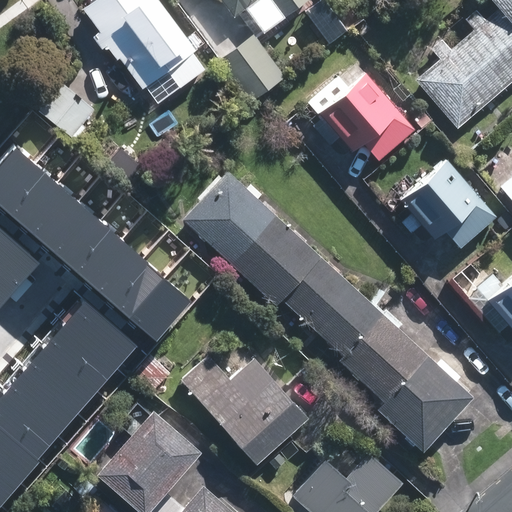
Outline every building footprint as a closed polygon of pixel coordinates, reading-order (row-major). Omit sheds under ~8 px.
[(156,0),(92,0),(76,11),(135,92),(160,74),(164,80),(193,59),(152,3),(156,0)] [(306,1),(305,0),(211,0),(228,22),(239,13),(257,37),(306,1)] [(409,82),(451,132),(511,80),(511,0),(476,0),(489,14),(478,22),(471,13),(458,24),(466,33),(447,50),(439,40),(426,51),(434,61),(409,82)] [(247,36),(216,61),(247,102),(279,77),(247,36)] [(410,133),(360,76),(305,123),(326,147),(334,140),(347,155),(355,149),(371,166),(410,133)] [(58,83),(33,111),(69,141),(93,112),(58,83)] [(15,149),(0,167),(0,207),(158,341),(193,300),(15,149)] [(452,252),(490,220),(441,162),(394,202),(405,215),(396,223),(407,237),(417,229),(428,242),(437,234),(452,252)] [(409,452),(461,397),(222,172),(176,220),(270,308),(276,302),(334,357),(329,363),(375,407),(368,414),(409,452)] [(511,212),(510,215),(511,217),(511,174),(494,189),(511,210),(511,212)] [(0,309),(41,263),(0,227),(0,309)] [(467,265),(448,280),(494,336),(501,330),(511,343),(511,275),(500,286),(490,274),(481,282),(467,265)] [(85,303),(0,402),(0,507),(138,347),(85,303)] [(146,353),(129,374),(151,393),(168,372),(146,353)] [(207,356),(176,381),(247,467),(303,422),(250,359),(226,379),(207,356)] [(145,414),(88,478),(125,511),(228,511),(200,486),(180,508),(161,491),(192,456),(145,414)] [(319,460),(285,497),(302,511),(374,511),(399,485),(362,452),(339,478),(319,460)] [(83,479),(71,491),(84,503),(96,490),(83,479)] [(112,511),(99,500),(88,511),(112,511)]
